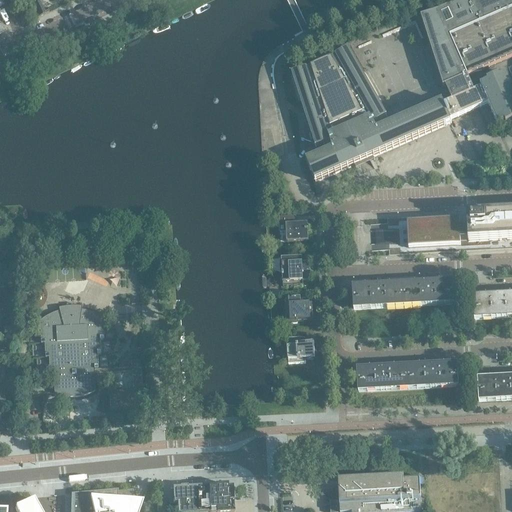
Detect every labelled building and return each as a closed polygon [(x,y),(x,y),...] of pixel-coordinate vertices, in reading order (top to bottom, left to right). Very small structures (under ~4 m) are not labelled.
[(37,0),(27,0),(36,19),(45,15),(37,0)] [(451,100),(452,101),(474,92),(473,91),(474,91),(468,78),(511,58),(511,0),(468,0),(439,13),(421,18),(443,89),(446,88),(451,101),(451,100)] [(316,183),(445,127),(446,126),(446,127),(450,125),(451,124),(450,121),(488,104),(498,126),(505,122),(506,124),(511,121),(511,86),(507,75),(499,78),(498,76),(487,81),(488,83),(480,86),(481,89),(474,92),(452,101),(443,105),(442,102),(442,103),(384,128),(380,121),(387,117),(349,49),(335,57),(331,59),(311,68),(307,70),(306,69),(292,74),(316,148),(324,146),(326,153),(306,162),(316,183)] [(511,212),(467,215),(468,226),(464,226),(460,226),(460,235),(468,234),(468,242),(511,239),(511,212)] [(462,215),(387,219),(388,232),(395,231),(395,238),(395,244),(388,244),(389,256),(511,249),(511,239),(468,242),(468,234),(460,235),(460,226),(464,226),(468,226),(467,215),(462,215)] [(309,242),(308,224),(295,224),(294,217),(279,217),(279,226),(286,225),(287,243),(309,242)] [(311,282),(310,264),(297,264),(296,258),(282,259),(282,274),(282,277),(283,277),(283,287),(296,286),(296,282),(311,282)] [(454,306),(453,286),(453,282),(353,288),(354,311),(454,306)] [(511,319),(511,295),(473,298),(474,321),(511,319)] [(313,322),(312,305),(301,305),(300,298),(289,299),(288,299),(287,300),(286,301),(285,302),(285,303),(286,326),(298,326),(297,323),(298,323),(298,322),(313,322)] [(40,322),(36,325),(36,330),(40,330),(40,344),(44,344),(44,347),(45,359),(48,358),(48,361),(49,373),(53,373),(54,373),(54,377),(53,377),(54,394),(58,396),(62,397),(66,398),(70,398),(75,398),(79,398),(83,397),(87,396),(91,394),(95,392),(94,375),(132,373),(133,391),(111,392),(109,392),(110,412),(143,410),(141,361),(131,361),(131,368),(114,369),(110,369),(98,370),(97,358),(97,356),(100,356),(100,344),(100,341),(103,341),(102,329),(102,327),(106,326),(105,321),(102,319),(98,316),(94,314),(89,313),(85,312),(85,313),(81,312),(81,308),(80,308),(78,308),(77,307),(75,307),(73,307),(73,305),(70,305),(66,305),(66,308),(65,308),(63,308),(61,309),(60,309),(58,309),(59,312),(54,314),(49,316),(44,319),(40,322)] [(315,360),(314,344),(298,346),(298,338),(287,339),(288,365),(299,364),(299,360),(315,360)] [(459,388),(457,365),(357,370),(359,394),(459,388)] [(511,401),(511,378),(478,380),(479,404),(511,401)] [(421,511),(421,498),(420,478),(404,479),(403,476),(338,479),(340,503),(332,503),(332,511),(421,511)] [(233,511),(234,505),(232,485),(172,488),(173,500),(173,504),(177,504),(177,511),(233,511)] [(139,511),(143,503),(141,503),(135,502),(130,502),(134,489),(133,489),(118,491),(100,493),(73,495),(65,496),(64,511),(39,511),(33,501),(15,509),(16,511),(6,511),(7,511),(4,511),(0,510),(0,511),(139,511)] [(167,511),(167,502),(157,503),(157,511),(167,511)]
